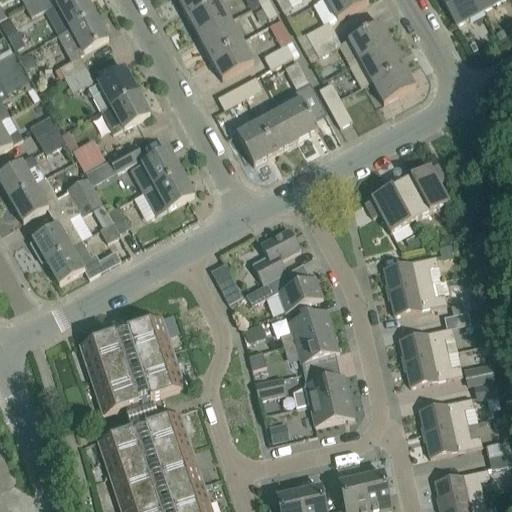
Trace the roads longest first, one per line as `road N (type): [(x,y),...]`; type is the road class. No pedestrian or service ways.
road 1 (residential): [(379,432),(348,279),(299,192)]
road 2 (residential): [(245,221),(129,0)]
road 3 (residential): [(236,471),(210,397),(222,332),(185,255)]
road 4 (unclassified): [(299,192),(463,101)]
road 5 (unclassified): [(39,335),(185,255)]
road 6 (unclassified): [(59,511),(0,361)]
road 7 (residential): [(236,471),(359,448),(379,432)]
